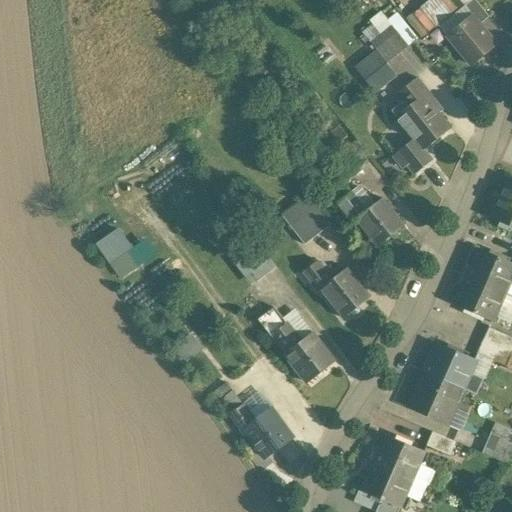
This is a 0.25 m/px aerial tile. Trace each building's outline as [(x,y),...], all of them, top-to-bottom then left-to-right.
[(489,17),(475,0),(471,0),(464,6),(472,16),(473,16),(480,24),(489,17)] [(480,24),(473,16),(472,16),(447,37),(471,65),(496,44),(480,24)] [(409,46),(393,27),(372,44),(387,63),(409,46)] [(431,95),(417,78),(398,93),(404,100),(411,110),(427,98),(427,99),(431,95)] [(427,99),(427,98),(411,110),(404,100),(391,111),(414,139),(397,153),(414,175),(433,160),(424,150),(451,128),(427,99)] [(356,142),(344,151),(345,152),(357,167),(369,157),(356,142)] [(357,167),(345,152),(336,160),(347,174),(357,167)] [(511,179),(510,178),(492,218),(511,226),(511,179)] [(382,198),(366,212),(341,180),(328,190),(354,222),(356,220),(378,247),(404,225),(382,198)] [(310,195),(283,217),(292,228),(319,207),(310,195)] [(319,207),(292,228),(305,245),(332,224),(319,207)] [(116,278),(137,264),(112,226),(91,241),(116,278)] [(511,278),(511,263),(479,249),(467,277),(505,293),(511,278)] [(262,251),(237,269),(249,284),(273,265),(262,251)] [(333,279),(318,260),(303,272),(319,292),(321,290),(320,289),(333,279)] [(350,272),(347,268),(333,279),(320,289),(321,290),(344,319),(370,297),(356,279),(357,278),(352,271),(350,272)] [(505,293),(467,277),(455,304),(493,321),(505,293)] [(286,323),(274,308),(258,319),(271,336),(273,335),(272,334),(286,323)] [(301,342),(286,323),(272,334),(273,335),(287,352),(301,342)] [(511,337),(489,327),(483,340),(511,352),(511,337)] [(335,362),(312,333),(301,342),(287,352),(285,354),(308,383),(335,362)] [(177,349),(186,360),(201,347),(192,336),(177,349)] [(511,356),(511,352),(483,340),(477,353),(508,367),(511,356)] [(475,361),(437,344),(425,372),(463,388),(477,394),(484,378),(470,372),(475,361)] [(463,388),(425,372),(409,409),(447,426),(463,388)] [(293,438),(271,409),(255,421),(243,405),(230,414),(251,442),(253,441),(265,458),(293,438)] [(455,442),(433,432),(428,445),(449,455),(455,442)] [(511,451),(511,441),(491,432),(482,453),(507,464),(511,451)] [(424,452),(386,435),(385,438),(386,438),(379,453),(378,453),(374,463),(412,480),(424,452)] [(412,480),(374,463),(369,474),(370,475),(364,489),(363,488),(361,491),(400,508),(412,480)]
